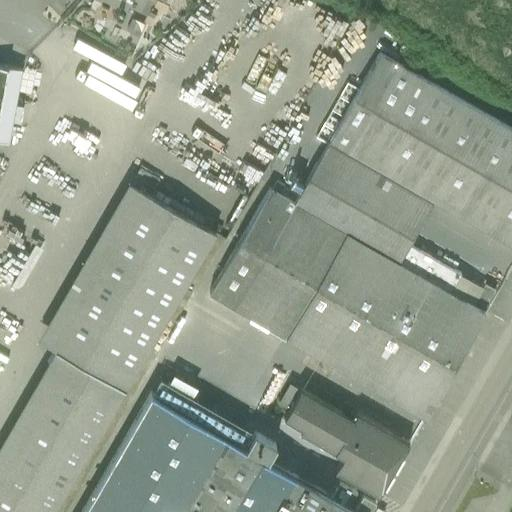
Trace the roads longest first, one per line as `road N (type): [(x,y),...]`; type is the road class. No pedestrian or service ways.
road 1 (unknown): [(26,0),(88,65),(110,121),(107,150),(0,412)]
road 2 (residential): [(422,511),(511,353)]
